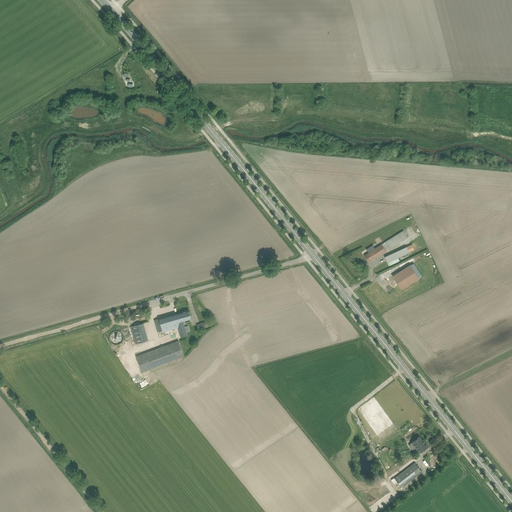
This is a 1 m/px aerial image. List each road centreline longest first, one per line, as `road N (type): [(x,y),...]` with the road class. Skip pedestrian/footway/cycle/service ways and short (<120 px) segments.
road 1 (secondary): [(312,254),(112,10)]
road 2 (secondary): [(511,498),(312,254)]
road 3 (unclassified): [(107,316),(312,254)]
road 4 (track): [(102,511),(0,384)]
